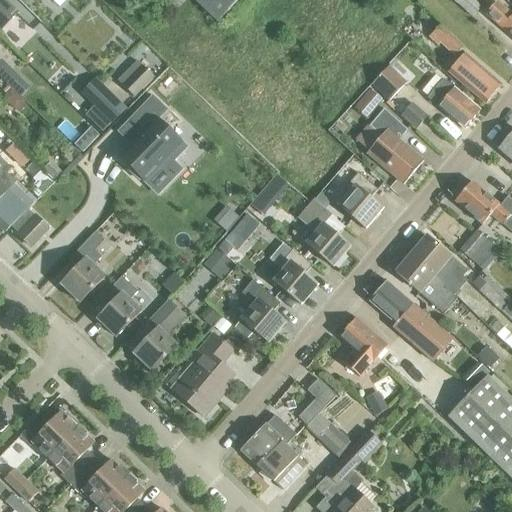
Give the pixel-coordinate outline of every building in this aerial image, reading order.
[(0,0),(0,32),(19,14),(4,0),(0,0)] [(164,0),(177,12),(187,2),(184,0),(164,0)] [(192,0),(217,24),(240,0),(192,0)] [(452,0),(452,1),(472,19),(482,8),(472,0),(452,0)] [(485,16),(501,30),(503,29),(511,37),(511,17),(510,20),(494,6),(485,16)] [(429,38),(438,47),(440,44),(454,57),(463,47),(440,26),(429,38)] [(449,74),(486,105),(502,86),(465,55),(449,74)] [(0,77),(12,90),(20,97),(30,88),(21,78),(2,59),(0,60),(0,77)] [(371,86),(388,102),(406,84),(389,67),(371,86)] [(141,68),(121,88),(133,100),(153,80),(141,68)] [(95,79),(80,94),(94,108),(85,117),(101,133),(110,124),(125,109),(95,79)] [(428,101),(463,131),(479,112),(444,82),(428,101)] [(2,100),(15,112),(25,101),(20,97),(12,90),(2,100)] [(351,107),(367,120),(382,102),(369,91),(359,103),(357,101),(351,107)] [(141,133),(119,156),(147,184),(186,144),(161,119),(170,111),(154,96),(129,121),(141,133)] [(401,118),(416,130),(427,117),(412,104),(401,118)] [(368,128),(380,138),(367,154),(403,185),(423,162),(399,142),(407,131),(383,110),(368,128)] [(511,134),(498,150),(511,162),(511,134)] [(0,229),(2,232),(5,234),(5,233),(10,229),(27,210),(8,191),(16,184),(9,177),(7,175),(12,170),(0,158),(0,229)] [(51,163),(43,171),(45,172),(53,181),(61,173),(51,163)] [(35,189),(31,194),(37,200),(52,183),(40,172),(32,181),(35,184),(33,186),(35,189)] [(337,207),(364,230),(381,210),(369,200),(377,191),(357,174),(342,192),(347,196),(337,207)] [(472,182),(455,202),(482,225),(491,215),(511,232),(511,203),(505,198),(499,205),(472,182)] [(263,191),(251,205),(263,215),(275,201),(263,191)] [(337,238),(344,230),(331,218),(332,216),(314,201),(297,220),(315,234),(305,245),(332,268),(349,249),(337,238)] [(27,210),(10,229),(17,235),(16,236),(30,249),(48,230),(33,217),(27,210)] [(229,211),(217,225),(225,231),(237,217),(229,211)] [(246,216),(235,229),(247,240),(258,227),(246,216)] [(474,232),(458,250),(469,259),(485,241),(474,232)] [(60,286),(79,304),(104,278),(92,267),(101,258),(94,251),(103,241),(95,233),(67,262),(76,270),(60,286)] [(427,236),(410,254),(455,294),(467,281),(463,277),(468,272),(451,258),(427,236)] [(278,268),(283,272),(273,284),(299,307),(317,286),(305,276),(312,268),(293,251),(278,268)] [(218,253),(207,265),(224,279),(234,267),(218,253)] [(455,294),(410,254),(395,272),(441,314),(456,297),(454,295),(455,294)] [(258,276),(252,284),(259,290),(260,289),(266,282),(258,276)] [(471,285),(499,314),(501,312),(511,323),(511,309),(479,277),(471,285)] [(96,303),(105,312),(96,321),(115,339),(140,313),(128,302),(137,293),(121,278),(103,296),(96,303)] [(393,328),(433,363),(453,340),(427,319),(430,316),(424,310),(421,314),(386,283),(370,301),(397,324),(393,328)] [(240,322),(234,329),(247,340),(253,333),(267,345),(284,325),(272,315),(280,306),(260,289),(259,290),(252,284),(241,296),(249,303),(246,306),(250,310),(240,322)] [(141,347),(132,356),(151,374),(176,347),(166,338),(183,320),(166,303),(132,339),(141,347)] [(209,308),(200,317),(211,328),(220,318),(209,308)] [(355,350),(343,363),(359,376),(371,362),(372,362),(386,346),(355,319),(340,337),(355,350)] [(221,320),(213,329),(222,337),(230,327),(221,320)] [(173,394),(203,420),(227,393),(224,390),(235,378),(222,367),(233,354),(213,336),(197,354),(204,359),(173,394)] [(484,349),(476,356),(490,369),(497,361),(484,349)] [(447,417),(511,480),(511,402),(486,377),(491,373),(479,363),(463,380),(473,390),(447,417)] [(299,421),(307,428),(319,416),(336,396),(317,380),(306,392),(315,400),(296,419),(299,421)] [(377,393),(366,400),(375,416),(386,409),(377,393)] [(32,445),(47,460),(79,427),(72,420),(67,420),(61,414),(54,420),(44,412),(19,437),(29,448),(32,445)] [(319,416),(307,428),(308,430),(307,431),(336,458),(349,444),(319,416)] [(240,453),(255,468),(277,445),(283,451),(285,448),(295,438),(274,418),(240,453)] [(60,477),(70,487),(95,460),(86,452),(93,445),(86,438),(86,433),(79,427),(47,460),(62,474),(60,477)] [(364,482),(352,473),(359,465),(362,468),(379,451),(367,439),(328,479),(338,488),(330,496),(323,504),(326,506),(320,511),(374,511),(353,492),(364,482)] [(277,445),(255,468),(256,468),(282,492),(305,467),(285,448),(283,451),(277,445)] [(82,494),(97,508),(129,475),(122,468),(117,468),(111,462),(103,469),(95,460),(70,487),(79,496),(82,494)] [(4,480),(16,492),(25,482),(13,471),(4,480)] [(141,511),(145,509),(136,500),(143,493),(136,487),(136,482),(129,475),(97,508),(101,511),(141,511)] [(25,482),(16,492),(28,504),(37,494),(25,482)] [(5,503),(14,511),(21,505),(11,496),(5,503)]
